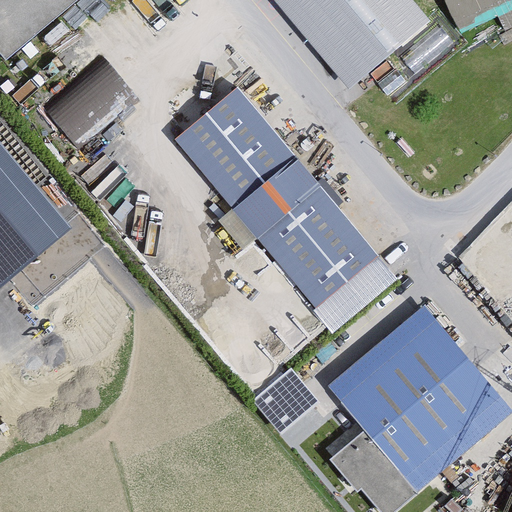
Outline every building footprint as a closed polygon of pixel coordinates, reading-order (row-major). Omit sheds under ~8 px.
[(0,0),(0,65),(80,0),(0,0)] [(404,0),(270,0),(344,94),(428,30),(404,0)] [(511,0),(451,0),(462,29),(511,9),(511,0)] [(98,61),(40,112),(76,153),(134,102),(98,61)] [(239,90),(174,141),(328,338),(393,287),(239,90)] [(0,141),(0,290),(74,228),(0,141)] [(498,296),(511,281),(511,202),(458,256),(498,296)] [(511,411),(421,305),(322,390),(363,439),(333,465),(373,511),(402,511),(511,418),(511,411)]
